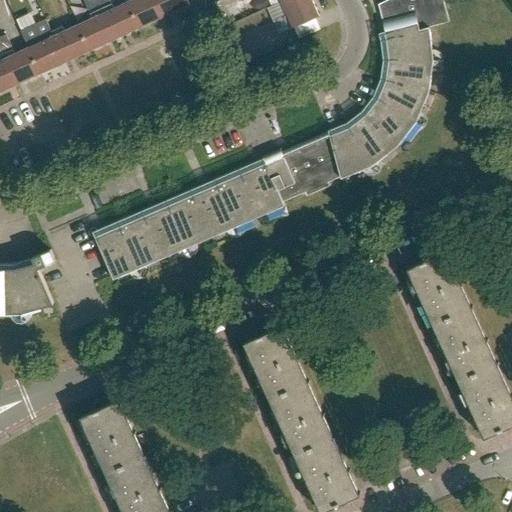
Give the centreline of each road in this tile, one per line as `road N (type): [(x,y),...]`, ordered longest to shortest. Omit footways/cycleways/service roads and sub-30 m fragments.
road 1 (unclassified): [(17,405),(511,184)]
road 2 (residential): [(358,33),(344,69),(0,213)]
road 3 (residential): [(381,511),(511,454)]
